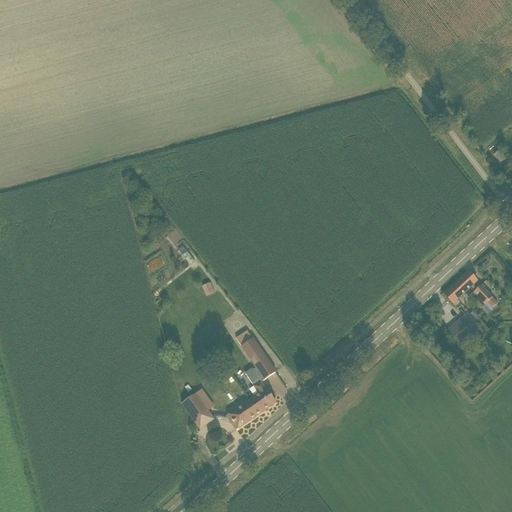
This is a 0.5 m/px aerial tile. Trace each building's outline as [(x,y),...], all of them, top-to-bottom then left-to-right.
[(511,6),(436,60),(450,81),(511,38),(511,6)] [(511,51),(457,90),(472,112),(511,83),(511,51)] [(500,164),(506,159),(500,151),(494,156),(500,164)] [(486,262),(480,267),(484,272),(490,267),(486,262)] [(469,273),(464,277),(472,286),(472,287),(476,291),(474,293),(485,305),(487,303),(492,309),(498,304),(469,273)] [(472,286),(464,277),(444,295),(453,304),(472,287),(472,286)] [(206,296),(215,293),(210,283),(202,286),(206,296)] [(474,344),(485,335),(468,314),(446,333),(458,348),(470,339),(474,344)] [(276,373),(253,340),(247,331),(236,339),(242,347),(264,381),(276,373)] [(265,411),(276,404),(266,389),(265,389),(261,383),(264,381),(256,368),(253,370),(252,369),(245,374),(252,385),(254,384),(255,386),(254,387),(256,390),(259,394),(255,397),(265,411)] [(214,421),(208,412),(196,395),(182,404),(194,421),(200,430),(214,421)] [(226,416),(236,431),(265,411),(255,397),(226,416)]
